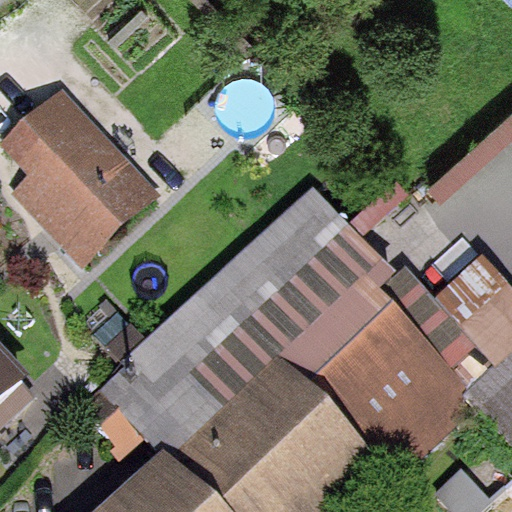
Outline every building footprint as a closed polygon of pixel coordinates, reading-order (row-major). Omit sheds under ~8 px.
[(32,180),(16,194),(87,271),(163,203),(67,97),(6,151),(32,180)] [(173,451),(228,511),(333,511),(384,467),(393,477),(470,409),(511,456),(511,475),(500,486),(511,499),(511,288),(486,260),(438,302),(408,269),(394,282),(314,192),(121,362),(128,370),(85,408),(119,447),(139,430),(164,459),(173,451)] [(372,242),(413,209),(401,194),(360,228),(372,242)] [(0,421),(25,398),(10,382),(16,376),(0,359),(0,421)] [(228,511),(173,451),(164,459),(103,511),(228,511)]
